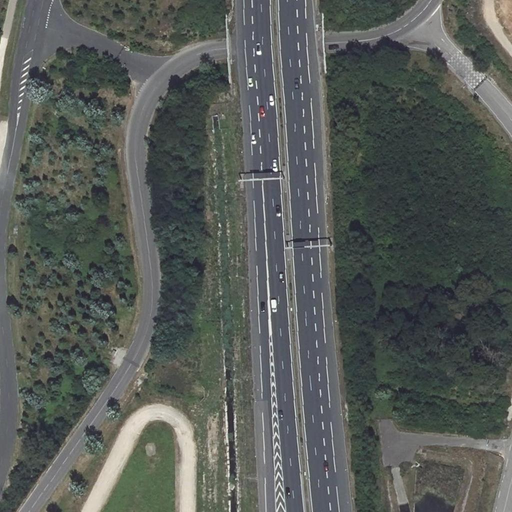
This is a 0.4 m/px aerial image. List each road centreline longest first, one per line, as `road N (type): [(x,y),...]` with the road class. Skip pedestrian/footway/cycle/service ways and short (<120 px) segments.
road 1 (tertiary): [(26,511),(127,371),(144,333),(152,286),(135,131),(157,80),(204,51),(388,33),(427,0)]
road 2 (trunk): [(322,511),(287,0)]
road 3 (trunk): [(271,181),(259,200),(271,511)]
road 4 (trunk): [(271,181),(294,511)]
road 5 (unclassified): [(0,210),(40,0)]
road 6 (trunk): [(261,0),(271,181)]
road 7 (unclassified): [(0,461),(0,303)]
road 8 (track): [(185,511),(185,432),(173,416),(137,419)]
